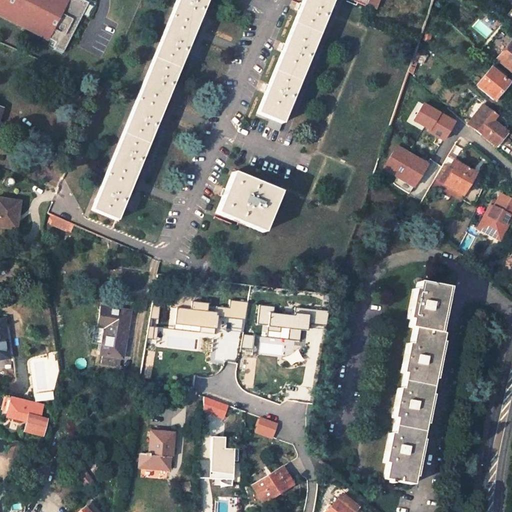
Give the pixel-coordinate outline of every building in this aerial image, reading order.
[(0,0),(0,19),(62,51),(88,1),(86,0),(0,0)] [(114,219),(139,156),(155,118),(203,0),(175,0),(90,209),(114,219)] [(298,10),(297,12),(285,43),(283,43),(280,50),(282,51),(268,84),(267,83),(264,90),(266,90),(256,112),(270,118),(267,126),(278,131),(331,0),(302,0),(301,3),(299,2),(296,9),(298,10)] [(511,40),(510,39),(495,57),(511,71),(511,40)] [(505,73),(494,63),(477,83),(493,97),(508,80),(503,76),(505,73)] [(453,120),(422,101),(412,117),(428,126),(427,129),(442,138),(453,120)] [(492,138),(502,127),(493,119),(498,115),(485,103),(469,120),(482,132),(483,131),(492,138)] [(425,162),(402,147),(388,169),(396,174),(392,181),(407,191),(425,162)] [(460,194),(473,172),(446,155),(433,176),(444,182),(443,184),(460,194)] [(279,191),(262,185),(232,172),(216,212),(262,232),(279,191)] [(444,182),(433,176),(429,183),(447,194),(448,192),(458,198),(460,194),(443,184),(444,182)] [(12,180),(11,178),(9,178),(7,178),(5,180),(5,181),(4,183),(5,185),(8,186),(10,186),(12,185),(13,183),(13,182),(12,180)] [(510,215),(511,212),(511,198),(499,192),(492,205),(491,204),(486,214),(484,213),(479,222),(489,228),(488,229),(500,236),(505,224),(502,223),(507,213),(510,215)] [(20,202),(0,199),(0,227),(16,230),(17,220),(15,220),(16,216),(18,216),(20,202)] [(505,224),(510,215),(507,213),(502,223),(505,224)] [(51,215),(48,224),(69,233),(73,224),(51,215)] [(479,222),(476,227),(498,238),(500,236),(488,229),(489,228),(479,222)] [(439,309),(443,287),(416,282),(414,289),(410,288),(405,319),(409,320),(407,327),(413,328),(410,343),(407,342),(401,372),(404,373),(401,389),(398,388),(392,417),(395,417),(392,433),(389,433),(383,463),(386,463),(383,478),(389,480),(389,483),(393,483),(393,480),(412,484),(416,462),(427,409),(437,355),(442,333),(435,331),(439,309)] [(201,294),(171,291),(169,305),(173,305),(171,321),(215,326),(216,314),(245,318),(248,300),(230,298),(229,306),(216,304),(215,310),(206,309),(207,301),(200,300),(201,294)] [(274,305),(259,303),(257,322),(268,323),(267,329),(280,330),(280,326),(289,327),(287,338),(299,339),(300,328),(307,329),(308,322),(325,324),(328,309),(295,305),(294,313),(274,311),(274,305)] [(126,311),(100,307),(97,327),(99,327),(105,328),(102,345),(100,355),(102,355),(100,364),(119,367),(121,358),(122,358),(126,332),(123,331),(126,311)] [(99,327),(96,345),(102,345),(105,328),(99,327)] [(253,336),(242,334),(240,347),(251,348),(253,336)] [(24,431),(42,436),(46,419),(39,418),(43,404),(6,396),(1,416),(6,417),(6,413),(13,415),(13,418),(24,421),(24,420),(26,420),(24,431)] [(227,404),(204,396),(203,409),(223,417),(227,404)] [(277,422),(261,416),(256,430),(272,436),(277,422)] [(173,434),(150,432),(149,453),(144,453),(144,455),(139,455),(139,467),(168,469),(170,457),(172,457),(173,434)] [(231,436),(208,436),(208,460),(199,460),(197,477),(229,478),(231,436)] [(291,484),(280,468),(251,486),(261,503),(291,484)] [(92,483),(82,469),(75,474),(85,488),(92,483)] [(73,492),(65,483),(54,492),(63,501),(73,492)] [(188,483),(176,484),(178,493),(190,492),(188,483)] [(364,511),(353,503),(356,500),(347,492),(344,496),(341,494),(326,511),(364,511)] [(77,511),(98,511),(90,502),(83,508),(77,511)]
